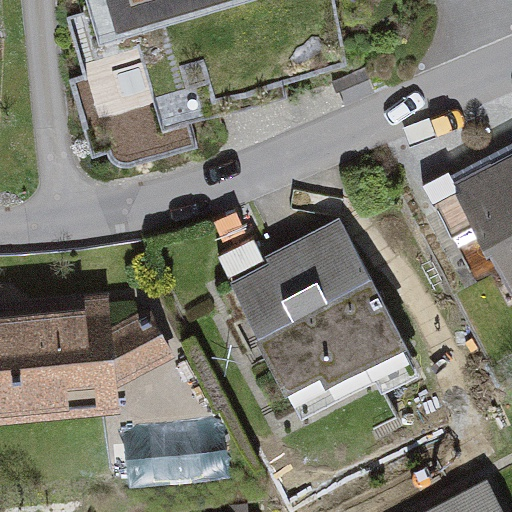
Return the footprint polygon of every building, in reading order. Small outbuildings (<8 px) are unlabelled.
[(154,0),(161,23),(234,0),(154,0)] [(511,162),(454,192),(511,306),(511,162)] [(204,294),(283,445),(422,372),(342,222),(204,294)] [(123,302),(0,312),(0,430),(133,420),(123,302)] [(506,511),(492,483),(433,511),(506,511)]
